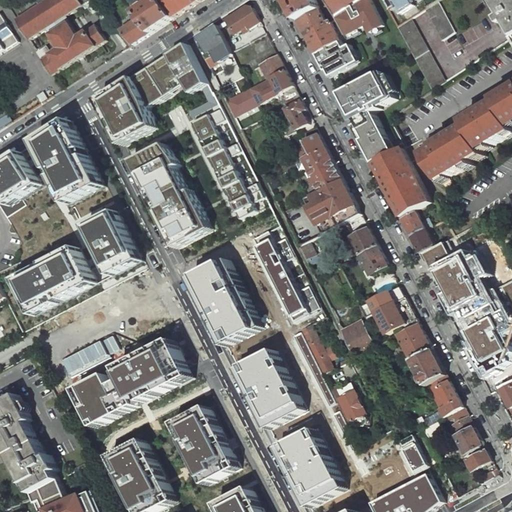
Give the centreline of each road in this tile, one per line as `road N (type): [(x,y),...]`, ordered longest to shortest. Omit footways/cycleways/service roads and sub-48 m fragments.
road 1 (residential): [(270,0),(511,458)]
road 2 (residential): [(294,511),(81,99)]
road 3 (residential): [(231,0),(81,99)]
